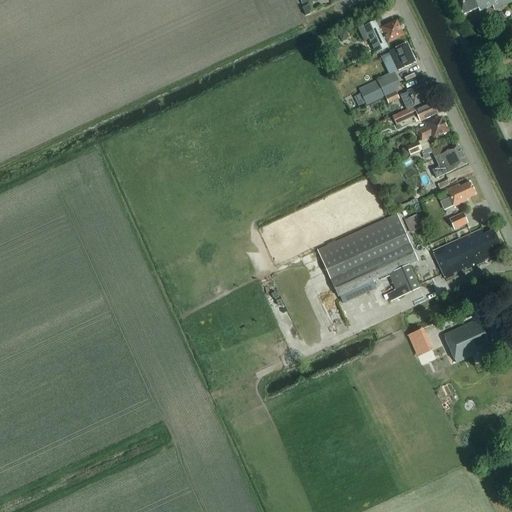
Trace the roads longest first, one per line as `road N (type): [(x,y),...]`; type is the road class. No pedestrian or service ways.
road 1 (tertiary): [(511,239),(401,0)]
road 2 (residential): [(511,146),(443,0)]
